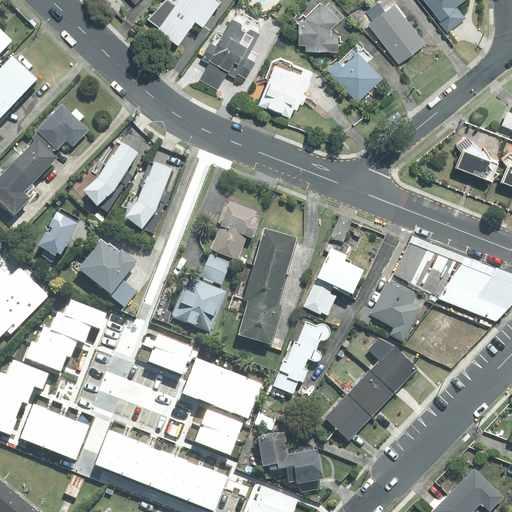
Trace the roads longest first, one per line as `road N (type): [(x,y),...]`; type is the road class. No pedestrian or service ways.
road 1 (secondary): [(345,185),(220,138),(161,103),(50,0)]
road 2 (residential): [(359,511),(511,353)]
road 3 (residential): [(511,47),(345,185)]
road 4 (secondary): [(511,250),(345,185)]
